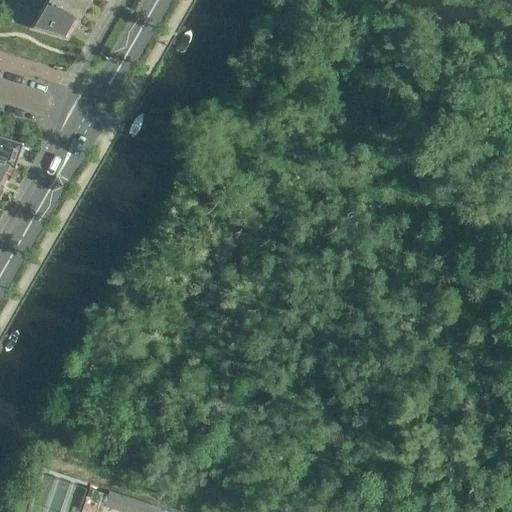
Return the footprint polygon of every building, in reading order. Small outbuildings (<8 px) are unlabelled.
[(13,22),(31,26),(69,37),(73,29),(77,28),(80,22),(79,19),(47,0),(36,0),(32,7),(17,3),(12,18),(14,18),(13,22)] [(47,0),(79,19),(85,8),(89,8),(91,5),(92,2),(91,0),(47,0)] [(0,160),(16,166),(16,165),(19,157),(21,153),(24,147),(24,143),(0,134),(0,160)] [(0,181),(6,184),(16,166),(0,160),(0,181)] [(87,511),(101,511),(108,494),(90,487),(82,510),(87,511)]
